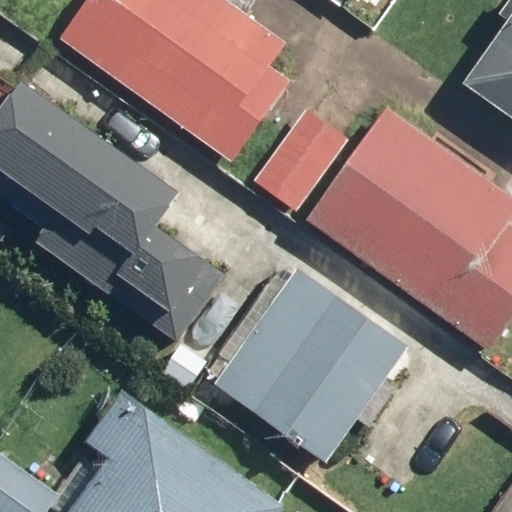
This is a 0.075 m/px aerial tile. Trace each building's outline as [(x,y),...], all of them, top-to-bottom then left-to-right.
[(233,0),(93,0),(65,39),(239,161),(297,79),(274,62),(290,40),(233,0)] [(511,17),(466,82),(511,114),(511,17)] [(173,204),(19,99),(0,126),(0,209),(169,324),(207,269),(153,233),(173,204)] [(511,189),(393,105),(310,221),(491,350),(511,321),(511,189)] [(310,107),(257,177),(299,209),(352,139),(310,107)] [(301,267),(218,383),(330,462),(413,346),(301,267)] [(114,454),(72,511),(286,511),(292,505),(128,389),(93,438),(114,454)] [(50,511),(64,495),(0,447),(0,511),(50,511)]
